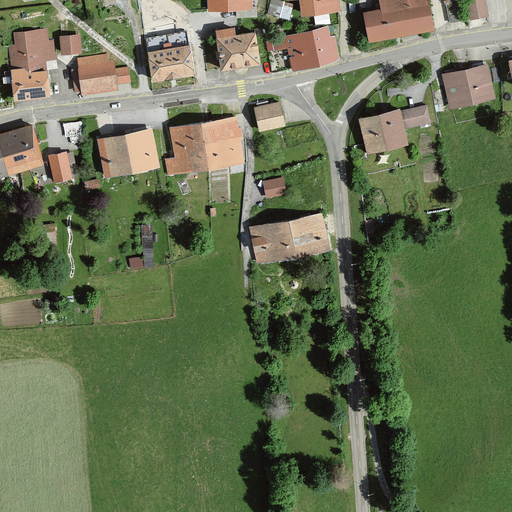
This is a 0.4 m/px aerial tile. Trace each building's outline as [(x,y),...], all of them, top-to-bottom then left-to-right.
[(205,0),(205,8),(254,10),(254,0),(205,0)] [(336,0),(286,0),(287,1),(298,0),(299,15),(338,12),(336,0)] [(367,41),(432,31),(427,0),(377,0),(379,9),(362,12),(367,41)] [(444,0),(450,22),(464,19),(460,0),(444,0)] [(483,0),(475,0),(468,2),(471,17),(487,13),(483,0)] [(287,50),(291,70),(338,60),(330,25),(271,38),(274,53),(287,50)] [(214,29),(219,70),(260,65),(257,32),(235,34),(234,26),(214,29)] [(10,46),(16,95),(49,91),(45,57),(55,56),(53,41),(47,41),(46,29),(15,33),(16,45),(10,46)] [(82,33),(62,35),(63,50),(83,49),(82,33)] [(190,45),(145,52),(149,83),(195,76),(190,45)] [(75,58),(78,92),(118,89),(118,82),(130,81),(129,67),(114,68),(113,55),(75,58)] [(488,62),(440,73),(449,109),(497,98),(488,62)] [(257,107),(255,107),(260,129),(285,124),(284,119),(280,102),(269,104),(257,107)] [(424,105),(359,119),(366,152),(407,143),(405,134),(429,128),(424,105)] [(233,118),(169,129),(174,159),(166,160),(167,171),(240,159),(233,118)] [(30,123),(0,133),(0,178),(44,164),(30,123)] [(149,128),(98,140),(107,179),(158,167),(149,128)] [(68,150),(48,155),(55,183),(75,178),(68,150)] [(284,177),(261,181),(264,198),(287,195),(284,177)] [(323,212),(248,226),(255,262),(329,248),(323,212)] [(57,221),(48,221),(49,237),(57,237),(57,221)] [(144,223),(144,265),(154,265),(154,223),(144,223)] [(133,266),(145,265),(143,254),(131,256),(133,266)]
